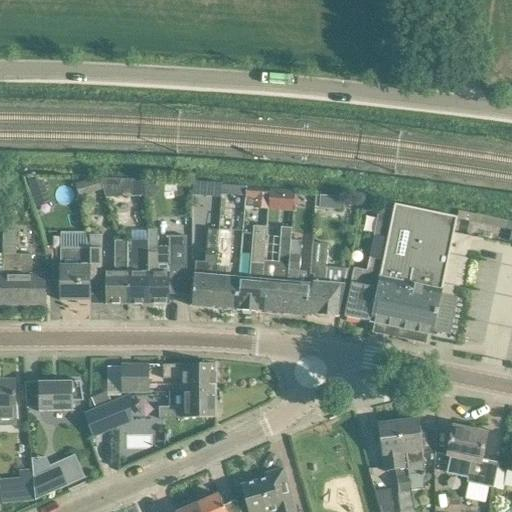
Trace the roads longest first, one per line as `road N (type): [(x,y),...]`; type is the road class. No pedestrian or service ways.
road 1 (tertiary): [(511,116),(265,86),(0,76)]
road 2 (secondary): [(318,351),(161,339),(0,340)]
road 3 (residential): [(74,511),(288,414),(304,396),(318,351)]
road 4 (secondary): [(511,387),(318,351)]
